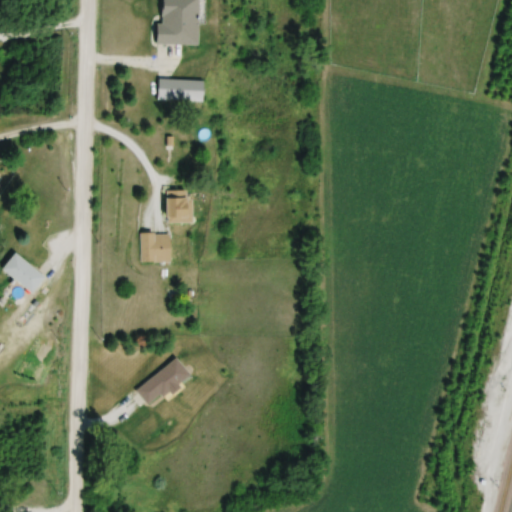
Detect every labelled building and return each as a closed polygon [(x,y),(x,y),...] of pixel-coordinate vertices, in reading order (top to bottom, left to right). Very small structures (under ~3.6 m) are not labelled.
[(154,0),(192,0),(193,39),(147,40),(147,23),(154,13),(154,0)] [(152,69),(195,70),(195,94),(151,93),(152,69)] [(156,178),(158,212),(185,211),(184,177),(156,178)] [(167,223),(192,223),(192,190),(167,190),(167,223)] [(132,222),(133,252),(162,251),(161,221),(132,222)] [(142,262),(170,262),(170,234),(142,234),(142,262)] [(0,265),(0,251),(7,244),(37,270),(24,286),(0,265)] [(127,379),(144,400),(174,375),(170,371),(179,363),(166,348),(127,379)] [(192,378),(177,358),(136,389),(148,405),(162,394),(165,399),(192,378)]
